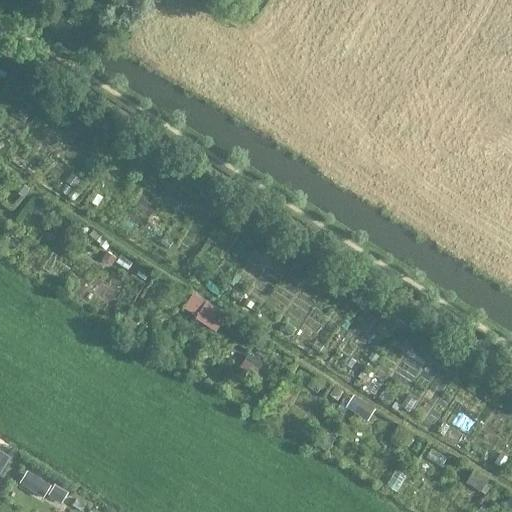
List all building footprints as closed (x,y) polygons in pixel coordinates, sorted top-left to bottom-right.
[(62,95),(48,87),(44,94),(58,102),(62,95)] [(116,144),(119,139),(132,147),(136,141),(115,128),(108,139),(116,144)] [(206,186),(193,178),(189,184),(203,192),(206,186)] [(15,190),(25,197),(31,189),(21,182),(15,190)] [(36,198),(30,213),(43,218),(47,210),(50,211),(52,207),(49,206),(50,204),(36,198)] [(281,234),(262,222),(258,228),(277,240),(281,234)] [(89,238),(100,246),(105,239),(93,231),(93,232),(84,226),(80,232),(89,238)] [(112,266),(116,259),(107,252),(102,259),(112,266)] [(345,276),(332,267),(328,273),(341,282),(345,276)] [(218,331),(227,317),(193,295),(184,309),(218,331)] [(415,320),(402,312),(398,318),(411,327),(415,320)] [(252,341),(239,332),(233,342),(245,350),(246,350),(249,352),(253,345),(250,343),(252,341)] [(272,345),(262,339),(257,347),(267,353),(272,345)] [(262,364),(250,356),(249,355),(240,368),(253,377),(262,364)] [(485,365),(472,357),(468,363),(481,371),(485,365)] [(335,387),(329,396),(340,403),(345,395),(343,394),(343,393),(335,387)] [(369,419),(376,408),(354,395),(348,407),(369,419)] [(413,413),(423,420),(429,410),(419,403),(413,413)] [(414,436),(400,428),(391,442),(405,450),(414,436)] [(429,447),(422,457),(432,462),(434,459),(442,463),(446,455),(438,451),(438,452),(429,447)] [(26,471),(20,484),(45,494),(50,481),(26,471)] [(466,484),(485,495),(493,482),(474,471),(466,484)] [(61,503),(67,493),(54,485),(48,495),(61,503)]
